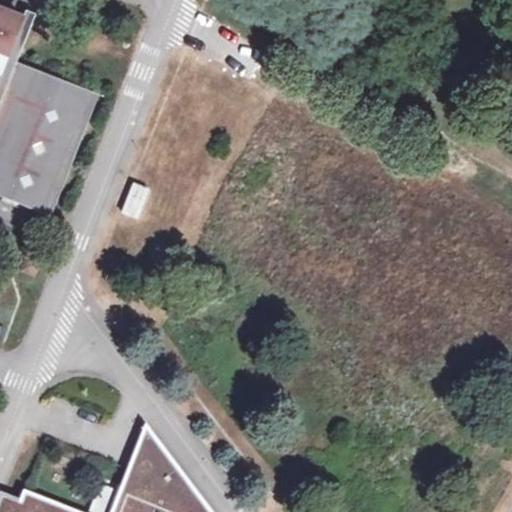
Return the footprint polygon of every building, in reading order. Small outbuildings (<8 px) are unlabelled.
[(24,20),(0,10),(0,191),(52,212),(97,96),(17,65),(7,61),(24,20)] [(37,15),(27,11),(24,20),(7,61),(17,65),(33,23),(37,15)] [(482,167),(461,155),(453,170),(473,182),(482,167)] [(148,190),(134,185),(124,214),(139,219),(148,190)] [(210,511),(150,431),(118,511),(72,511),(29,495),(25,504),(5,497),(0,509),(0,511),(210,511)]
